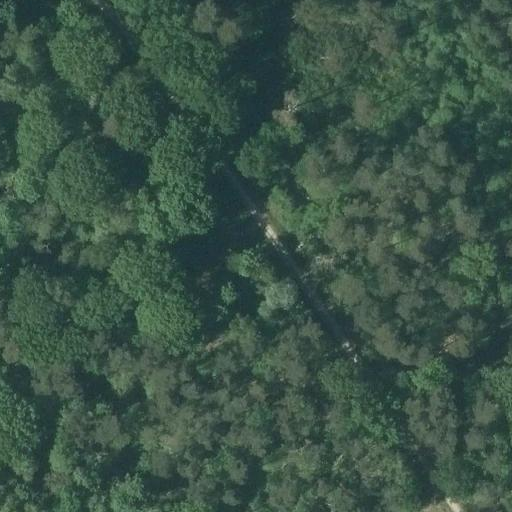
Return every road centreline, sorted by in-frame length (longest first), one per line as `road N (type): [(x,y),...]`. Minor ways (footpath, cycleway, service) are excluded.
road 1 (track): [(173,95),(458,511)]
road 2 (unknown): [(511,395),(446,0)]
road 3 (track): [(173,95),(97,0)]
